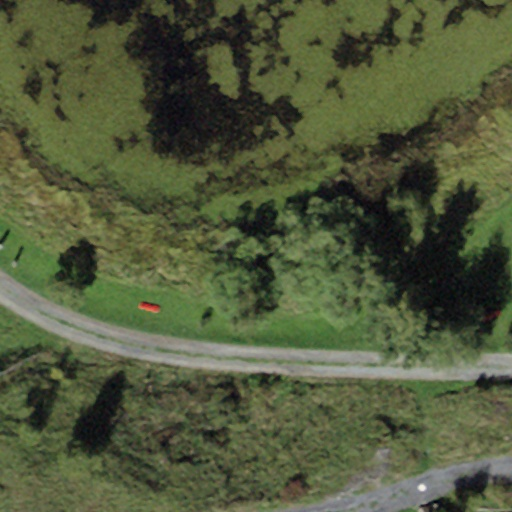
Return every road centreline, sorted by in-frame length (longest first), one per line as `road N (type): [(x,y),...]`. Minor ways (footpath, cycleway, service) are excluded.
road 1 (track): [(0,280),(57,316),(188,349),(511,356)]
road 2 (track): [(274,511),(468,464),(511,461)]
